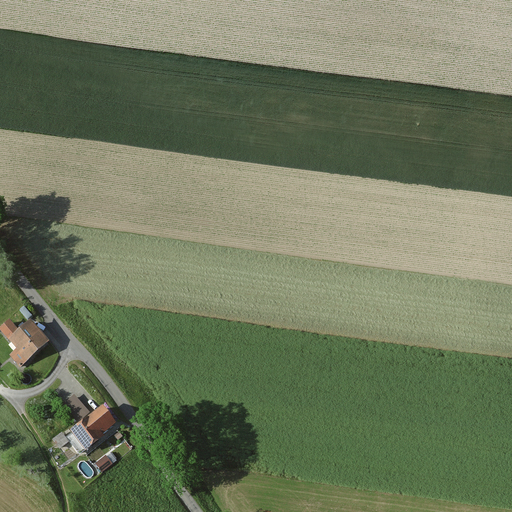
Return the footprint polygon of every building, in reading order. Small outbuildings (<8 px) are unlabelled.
[(19,305),(10,312),(16,319),(25,312),(19,305)] [(0,331),(0,335),(15,353),(9,358),(20,371),(49,347),(30,325),(18,335),(8,324),(0,331)] [(101,411),(92,418),(74,399),(63,409),(80,428),(70,436),(86,457),(105,442),(102,438),(114,428),(101,411)] [(63,429),(53,436),(59,446),(70,439),(63,429)] [(111,468),(104,460),(95,468),(101,476),(111,468)]
